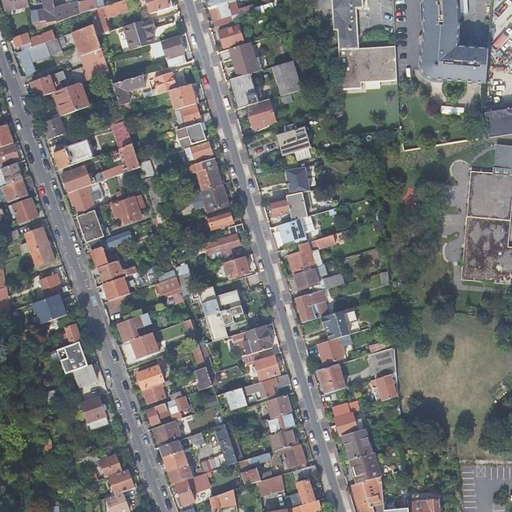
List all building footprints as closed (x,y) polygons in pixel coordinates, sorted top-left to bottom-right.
[(3,0),(5,10),(29,7),(27,0),(3,0)] [(45,0),(47,10),(55,9),(53,0),(45,0)] [(57,23),(81,14),(79,3),(78,0),(66,0),(67,6),(55,9),(57,23)] [(81,14),(89,11),(105,6),(103,0),(94,0),(79,3),(81,14)] [(125,0),(105,6),(89,11),(94,25),(97,36),(110,32),(106,18),(139,8),(137,2),(143,1),(142,0),(146,0),(151,14),(173,7),(172,3),(170,0),(125,0)] [(335,0),(338,30),(338,34),(339,48),(339,49),(341,79),(341,90),(362,89),(362,83),(397,81),(396,47),(359,49),(358,5),(365,4),(364,0),(335,0)] [(423,0),(425,26),(424,35),(423,46),(423,57),(422,65),(422,66),(422,67),(422,68),(422,69),(423,70),(423,71),(424,72),(424,73),(425,74),(426,75),(427,76),(427,77),(428,77),(429,78),(430,78),(431,79),(432,79),(433,79),(434,80),(435,80),(436,80),(443,80),(486,83),(489,49),(457,47),(459,25),(457,0),(423,0)] [(226,3),(210,8),(212,15),(214,22),(233,16),(229,2),(226,3)] [(52,22),(53,24),(57,23),(55,9),(47,10),(43,11),(43,13),(38,14),(32,15),(34,28),(40,27),(40,22),(47,21),(48,23),(52,22)] [(131,51),(152,45),(154,44),(152,37),(155,36),(154,30),(156,29),(154,24),(153,19),(124,28),(131,51)] [(104,75),(110,73),(109,70),(105,59),(102,49),(97,36),(94,25),(74,33),(81,56),(85,66),(72,71),(77,84),(81,83),(104,75)] [(220,35),(221,39),(224,48),(244,42),(240,26),(219,32),(220,35)] [(35,46),(55,39),(52,31),(33,38),(35,46)] [(27,33),(13,38),(15,43),(16,48),(24,45),(25,50),(33,47),(27,33)] [(25,50),(18,53),(22,64),(27,76),(34,73),(35,71),(32,62),(62,51),(61,48),(65,46),(62,37),(55,39),(35,46),(33,47),(25,50)] [(170,67),(185,63),(183,55),(184,54),(181,45),(179,37),(154,44),(152,45),(156,58),(166,55),(170,67)] [(251,43),(230,49),(234,64),(238,78),(250,74),(259,72),(251,43)] [(422,65),(423,57),(419,56),(418,65),(419,69),(420,74),(424,79),(429,82),(434,83),(443,84),(443,80),(436,80),(435,80),(434,80),(433,79),(432,79),(431,79),(430,78),(429,78),(428,77),(427,77),(427,76),(426,75),(425,74),(424,73),(424,72),(423,71),(423,70),(422,69),(422,68),(422,67),(422,66),(422,65)] [(301,91),(292,62),(274,67),(283,97),(301,91)] [(145,98),(170,91),(177,89),(175,81),(172,73),(154,78),(157,89),(152,91),(152,92),(143,94),(145,98)] [(37,99),(55,92),(53,87),(59,85),(56,74),(32,83),(34,91),(37,99)] [(250,74),(238,78),(231,80),(236,95),(240,109),(247,107),(259,104),(250,74)] [(117,96),(120,106),(130,103),(126,91),(146,86),(143,76),(114,84),(117,96)] [(81,83),(77,84),(55,92),(59,104),(63,116),(89,107),(81,83)] [(176,110),(197,104),(194,94),(191,85),(177,89),(170,91),(176,110)] [(270,100),(259,104),(247,107),(251,118),(254,129),(277,122),(270,100)] [(205,123),(212,121),(210,113),(205,114),(200,116),(197,105),(181,110),(185,124),(201,120),(202,124),(205,123)] [(511,134),(511,110),(485,115),(489,138),(511,134)] [(125,121),(123,113),(108,118),(111,126),(125,121)] [(60,117),(43,123),(46,131),(49,140),(66,134),(60,117)] [(111,126),(119,149),(120,149),(133,144),(125,121),(111,126)] [(202,124),(187,128),(177,131),(183,149),(185,149),(193,146),(193,144),(207,140),(204,130),(206,130),(206,126),(205,123),(202,124)] [(297,123),(286,126),(288,133),(279,136),(282,146),(285,156),(297,152),(299,161),(313,157),(310,148),(314,147),(307,127),(299,129),(297,123)] [(0,148),(14,143),(11,134),(7,125),(0,127),(0,148)] [(139,142),(133,144),(136,152),(142,151),(139,142)] [(193,146),(185,149),(189,161),(213,154),(211,148),(209,142),(193,146)] [(53,163),(56,172),(88,160),(82,143),(50,155),(53,163)] [(475,172),(465,281),(511,285),(511,248),(509,248),(511,220),(511,144),(499,143),(496,170),(511,171),(511,176),(496,174),(475,172)] [(119,149),(116,150),(121,166),(116,168),(118,176),(128,172),(133,170),(141,167),(139,163),(136,152),(133,144),(120,149),(119,149)] [(0,164),(0,169),(3,168),(2,167),(20,160),(17,152),(14,145),(0,149),(0,161),(1,164),(0,164)] [(150,159),(139,163),(141,167),(145,179),(155,176),(150,159)] [(203,191),(222,185),(218,172),(214,159),(190,166),(193,173),(197,172),(203,191)] [(3,168),(17,163),(20,162),(20,160),(2,167),(3,168)] [(9,185),(23,180),(20,172),(17,163),(3,168),(0,169),(0,172),(4,172),(9,185)] [(65,184),(69,194),(92,185),(98,183),(116,176),(118,176),(116,168),(97,175),(94,179),(95,181),(91,182),(85,166),(62,175),(65,184)] [(303,168),(284,171),(288,183),(292,195),(307,192),(310,191),(303,168)] [(116,176),(120,187),(123,186),(122,183),(136,178),(133,170),(128,172),(118,176),(116,176)] [(155,176),(145,179),(149,191),(153,206),(161,203),(165,202),(157,176),(155,176)] [(34,184),(32,177),(23,180),(9,185),(0,188),(0,191),(5,190),(10,202),(29,195),(26,187),(30,186),(34,184)] [(183,183),(187,196),(199,192),(195,180),(183,183)] [(92,185),(69,194),(72,203),(75,202),(76,205),(77,210),(79,214),(95,208),(93,202),(104,198),(98,183),(92,185)] [(223,187),(198,194),(204,213),(229,206),(226,197),(223,187)] [(292,217),(293,222),(301,219),(309,217),(313,216),(307,192),(292,195),(287,197),(287,198),(271,201),(273,209),(275,217),(283,216),(283,219),(289,217),(292,217)] [(141,195),(135,197),(139,209),(145,206),(141,195)] [(125,201),(112,206),(116,217),(122,215),(125,222),(142,216),(139,209),(135,197),(125,201)] [(19,224),(39,217),(35,207),(32,198),(12,205),(13,207),(10,208),(13,218),(16,217),(19,224)] [(161,203),(153,206),(157,218),(161,230),(169,227),(161,203)] [(232,216),(230,209),(208,216),(207,216),(205,217),(207,222),(210,221),(213,230),(234,224),(232,216)] [(82,230),(87,243),(89,243),(99,239),(105,237),(95,211),(77,217),(82,230)] [(293,222),(280,225),(283,234),(285,243),(298,239),(299,241),(306,239),(305,234),(313,231),(309,217),(301,219),(293,222)] [(157,218),(153,219),(157,231),(161,230),(157,218)] [(231,235),(245,231),(243,224),(229,228),(231,235)] [(31,251),(49,245),(46,237),(43,229),(25,235),(28,243),(21,246),(24,254),(31,251)] [(20,237),(17,230),(0,235),(0,238),(2,244),(20,237)] [(130,231),(103,240),(106,248),(132,238),(130,231)] [(166,234),(163,236),(166,244),(169,253),(172,252),(166,234)] [(239,240),(237,235),(226,238),(225,237),(217,239),(218,241),(205,245),(208,255),(221,251),(224,261),(234,258),(231,250),(232,248),(240,245),(239,240)] [(336,244),(333,236),(317,240),(311,242),(314,251),(319,249),(336,244)] [(94,257),(98,268),(109,264),(106,257),(100,241),(99,239),(89,243),(90,245),(94,257)] [(299,246),(288,249),(290,254),(288,254),(290,254),(291,256),(289,256),(292,265),(294,273),(315,267),(324,264),(319,249),(314,251),(310,252),(308,243),(299,246)] [(52,253),(49,245),(31,251),(37,268),(55,262),(52,253)] [(122,252),(106,257),(109,264),(111,264),(118,261),(125,259),(122,252)] [(247,264),(245,257),(235,260),(225,263),(230,280),(244,276),(243,273),(250,271),(247,264)] [(109,264),(98,268),(101,277),(104,285),(134,274),(132,268),(122,272),(118,261),(111,264),(109,264)] [(315,267),(294,273),(297,282),(299,290),(313,286),(315,293),(321,291),(325,290),(334,287),(345,284),(342,274),(324,280),(323,279),(319,281),(318,277),(328,274),(325,264),(324,264),(315,267)] [(187,265),(174,269),(177,277),(190,273),(187,265)] [(154,267),(145,270),(134,274),(104,285),(107,293),(110,301),(126,296),(130,294),(127,286),(133,284),(136,292),(156,285),(160,283),(154,267)] [(47,299),(72,290),(70,285),(65,287),(59,289),(55,275),(54,275),(53,273),(39,278),(47,299)] [(183,296),(193,293),(189,282),(192,280),(190,273),(177,277),(180,287),(183,296)] [(183,296),(180,287),(177,277),(160,283),(156,285),(158,289),(160,294),(161,298),(173,294),(177,303),(185,301),(183,296)] [(201,289),(213,339),(230,335),(227,325),(248,320),(241,289),(218,294),(216,286),(201,289)] [(321,291),(315,293),(296,298),(300,311),(304,323),(322,317),(328,315),(321,291)] [(126,296),(110,301),(112,308),(129,303),(127,299),(132,297),(131,294),(130,294),(126,296)] [(168,316),(187,309),(185,302),(165,309),(168,316)] [(4,338),(21,332),(20,328),(37,322),(34,313),(31,305),(14,311),(18,324),(3,329),(4,338)] [(354,308),(328,315),(322,317),(323,323),(325,328),(326,327),(330,341),(337,339),(351,335),(361,332),(358,322),(354,308)] [(156,323),(152,313),(127,322),(118,325),(122,334),(125,344),(131,342),(140,338),(137,330),(156,323)] [(68,325),(75,322),(73,315),(65,317),(68,325)] [(111,324),(112,327),(118,325),(127,322),(126,319),(111,324)] [(191,321),(191,320),(184,322),(192,346),(199,344),(195,332),(193,327),(191,321)] [(80,343),(83,342),(77,325),(66,329),(72,346),(80,343)] [(241,356),(244,364),(249,363),(257,360),(255,353),(272,348),(269,337),(266,326),(236,335),(233,336),(235,345),(239,344),(241,348),(244,347),(247,354),(241,356)] [(153,334),(140,338),(131,342),(135,351),(138,360),(141,359),(142,361),(147,359),(147,357),(159,352),(158,350),(157,346),(153,334)] [(330,341),(318,345),(321,355),(324,365),(343,359),(337,339),(330,341)] [(72,346),(58,351),(66,374),(74,372),(88,366),(80,343),(72,346)] [(200,370),(206,368),(202,353),(199,346),(199,344),(192,346),(200,370)] [(209,375),(214,373),(205,344),(199,346),(202,353),(206,368),(209,375)] [(397,373),(395,347),(369,355),(376,379),(392,375),(397,373)] [(0,368),(9,366),(7,353),(0,354),(0,368)] [(168,355),(156,359),(158,365),(161,364),(170,361),(168,355)] [(277,364),(275,355),(257,360),(249,363),(250,365),(255,364),(260,380),(280,374),(277,364)] [(339,365),(319,371),(323,383),(327,394),(346,389),(339,365)] [(88,366),(74,372),(80,388),(97,382),(91,366),(88,366)] [(140,383),(143,390),(161,384),(165,382),(159,367),(137,375),(140,383)] [(201,391),(213,387),(209,375),(206,368),(200,370),(197,371),(201,384),(198,384),(201,391)] [(209,375),(213,387),(218,385),(214,373),(209,375)] [(397,380),(397,373),(392,375),(376,379),(371,381),(371,382),(372,381),(374,388),(373,389),(377,403),(398,397),(394,384),(393,384),(393,380),(394,379),(396,380),(397,380)] [(289,378),(288,374),(248,386),(251,393),(260,391),(262,397),(263,399),(275,395),(272,385),(278,384),(278,385),(290,382),(289,378)] [(161,384),(143,390),(146,398),(148,405),(167,399),(161,384)] [(251,393),(248,386),(226,393),(231,410),(246,405),(243,396),(247,395),(251,393)] [(172,401),(175,400),(183,398),(181,392),(170,396),(172,401)] [(214,396),(206,398),(209,408),(218,405),(214,396)] [(272,418),(291,412),(289,404),(286,396),(267,401),(272,418)] [(99,397),(82,403),(92,431),(109,424),(104,411),(99,397)] [(166,404),(147,410),(149,417),(152,425),(161,422),(160,420),(168,417),(180,412),(189,408),(185,397),(183,398),(175,400),(172,401),(168,403),(166,404)] [(352,413),(360,410),(357,401),(333,408),(334,413),(336,418),(351,413),(352,413)] [(432,406),(400,405),(401,419),(401,426),(416,426),(431,426),(432,406)] [(293,419),(291,412),(272,418),(271,418),(272,422),(282,419),(284,425),(272,428),(273,433),(293,427),(296,427),(293,419)] [(336,418),(335,418),(338,427),(341,437),(343,436),(358,431),(352,413),(351,413),(336,418)] [(175,421),(153,429),(156,436),(159,443),(168,440),(168,442),(175,440),(175,438),(181,435),(178,427),(185,424),(186,426),(195,423),(193,419),(197,418),(195,414),(176,421),(175,421)] [(236,459),(232,446),(227,431),(225,425),(215,428),(224,456),(200,464),(203,475),(210,473),(238,463),(236,459)] [(295,431),(293,427),(273,433),(269,435),(274,452),(279,450),(296,445),(293,436),(296,435),(295,431)] [(365,429),(358,431),(343,436),(347,448),(350,460),(372,454),(365,429)] [(232,446),(238,444),(233,430),(227,431),(232,446)] [(196,435),(190,437),(194,447),(195,451),(201,448),(196,435)] [(51,441),(43,442),(46,458),(52,455),(51,441)] [(161,453),(163,458),(182,451),(179,441),(160,448),(161,453)] [(243,461),(238,444),(232,446),(236,459),(238,463),(243,461)] [(298,446),(298,444),(296,445),(279,450),(280,455),(287,453),(286,450),(298,446)] [(304,454),(301,445),(298,446),(286,450),(287,453),(288,457),(285,458),(288,467),(291,467),(302,464),(306,463),(304,454)] [(182,451),(163,458),(168,472),(174,486),(176,485),(194,478),(190,467),(189,467),(183,451),(182,451)] [(269,453),(243,461),(238,463),(245,486),(258,483),(262,481),(260,475),(258,469),(246,473),(246,471),(245,467),(257,463),(256,461),(258,461),(259,464),(265,462),(265,461),(271,459),(269,453)] [(374,453),(372,454),(350,460),(351,465),(353,469),(355,468),(360,484),(381,477),(374,453)] [(52,455),(46,458),(46,463),(49,492),(54,491),(51,465),(54,464),(52,455)] [(107,478),(109,477),(123,472),(120,464),(116,455),(101,461),(107,478)] [(296,480),(318,473),(315,465),(307,468),(303,469),(294,472),(296,480)] [(109,477),(116,496),(127,492),(135,489),(132,480),(128,470),(123,472),(109,477)] [(271,472),(260,475),(262,481),(272,478),(273,478),(271,472)] [(203,475),(194,478),(176,485),(184,506),(195,502),(192,494),(210,488),(206,478),(211,476),(210,473),(203,475)] [(260,495),(284,488),(282,475),(273,478),(272,478),(262,481),(258,483),(260,495)] [(360,484),(353,486),(358,502),(360,511),(375,511),(384,508),(381,477),(360,484)] [(305,505),(315,502),(312,491),(309,480),(298,483),(301,493),(305,505)] [(210,499),(212,508),(236,505),(234,490),(210,499)] [(116,496),(105,500),(106,511),(112,509),(112,511),(127,511),(134,510),(130,501),(127,492),(116,496)] [(286,498),(288,510),(305,505),(301,493),(286,498)] [(327,503),(325,499),(315,502),(305,505),(288,510),(288,511),(316,511),(322,509),(320,505),(327,503)] [(409,509),(408,511),(440,511),(439,500),(408,503),(409,509)]
